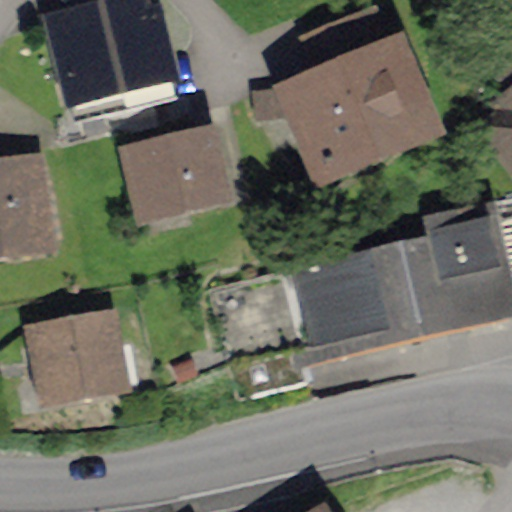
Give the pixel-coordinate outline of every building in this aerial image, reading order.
[(165,95),(150,9),(33,29),(47,115),(165,95)] [(392,42),(257,98),(301,205),(436,150),(392,42)] [(511,88),(485,108),(511,145),(511,88)] [(227,202),(206,131),(124,155),(145,226),(227,202)] [(0,264),(65,253),(51,169),(0,177),(0,264)] [(489,238),(278,281),(295,361),(505,318),(489,238)] [(113,323),(20,328),(24,412),(117,408),(113,323)]
